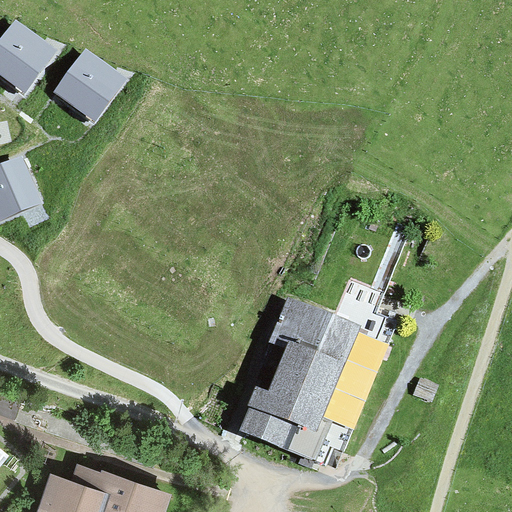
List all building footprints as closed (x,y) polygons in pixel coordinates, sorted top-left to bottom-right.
[(50,51),(17,27),(0,50),(0,71),(2,72),(0,74),(0,79),(20,94),(50,51)] [(120,81),(87,56),(59,93),(71,102),(68,106),(89,122),(120,81)] [(132,146),(191,174),(219,118),(161,89),(141,129),(132,146)] [(19,163),(0,171),(0,216),(41,199),(31,175),(25,177),(19,163)] [(343,192),(300,295),(356,321),(362,305),(407,322),(444,230),(402,215),(407,203),(353,182),(349,194),(343,192)] [(105,213),(64,272),(188,358),(247,270),(206,243),(189,268),(105,213)] [(345,453),(397,324),(364,310),(356,331),(291,305),(274,347),(261,377),(267,379),(245,434),(326,467),(334,448),(345,453)] [(0,369),(0,391),(23,400),(30,380),(0,369)] [(160,449),(135,440),(130,455),(155,464),(160,449)] [(160,511),(166,495),(83,466),(77,485),(55,478),(43,511),(160,511)]
